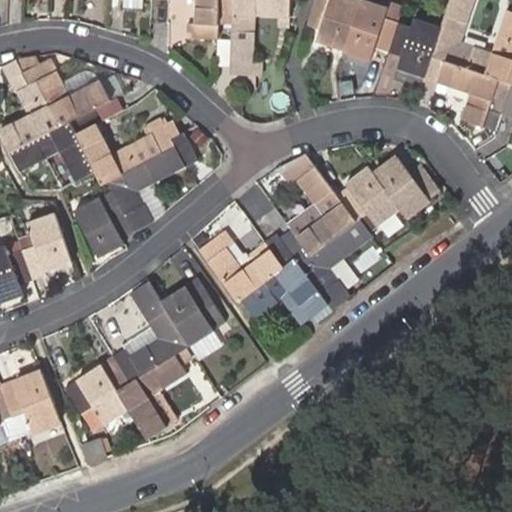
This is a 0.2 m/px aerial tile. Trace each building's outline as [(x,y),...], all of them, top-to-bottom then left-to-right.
[(196,0),(196,24),(188,23),(188,38),(219,39),(220,24),(234,24),(231,75),(259,77),(263,77),(264,62),(256,62),(258,18),(291,19),(291,0),(196,0)] [(317,0),(309,24),(322,29),(318,42),(373,61),(377,49),(390,53),(403,58),(399,70),(424,79),(421,89),(435,94),(438,85),(470,95),(461,121),(498,131),(504,114),(511,116),(511,8),(509,7),(493,54),(461,43),(475,0),(451,0),(443,27),(416,18),(414,26),(400,21),(403,14),(390,9),(362,0),(317,0)] [(97,258),(124,245),(122,238),(154,222),(139,190),(199,161),(186,134),(181,136),(174,121),(165,126),(162,120),(149,126),(153,135),(112,155),(96,124),(104,119),(122,110),(117,100),(112,101),(102,82),(69,98),(63,86),(49,59),(37,66),(33,57),(25,58),(18,60),(4,66),(2,66),(28,118),(0,132),(20,172),(46,159),(60,151),(75,183),(97,173),(103,184),(109,181),(121,205),(108,211),(101,198),(73,211),(97,258)] [(424,79),(399,70),(395,82),(421,89),(424,79)] [(259,87),(259,77),(231,75),(231,86),(259,87)] [(69,98),(102,82),(85,77),(63,86),(69,98)] [(46,159),(62,189),(75,183),(60,151),(46,159)] [(308,155),(307,154),(296,158),(277,169),(282,175),(291,187),(299,182),(317,206),(325,218),(296,239),(291,233),(280,240),(277,235),(265,243),(247,257),(253,265),(244,272),(227,249),(234,244),(225,232),(202,249),(241,302),(242,301),(253,318),(281,298),(291,291),(311,318),(327,306),(330,310),(348,296),(329,268),(370,238),(357,221),(366,214),(376,228),(400,211),(405,218),(439,192),(420,165),(408,175),(397,159),(381,170),(376,163),(369,168),(345,185),(348,189),(339,196),(308,155)] [(296,239),(325,218),(317,206),(287,228),(291,233),(296,239)] [(71,260),(55,213),(28,222),(36,246),(9,255),(6,246),(0,248),(0,304),(23,297),(19,285),(47,275),(44,269),(71,260)] [(150,400),(161,393),(187,377),(175,356),(216,331),(227,324),(217,305),(200,278),(162,301),(150,281),(130,293),(152,328),(125,344),(127,350),(66,389),(83,415),(84,414),(94,407),(106,426),(112,436),(136,421),(147,439),(167,427),(150,400)] [(301,326),(311,318),(291,291),(281,298),(301,326)] [(61,421),(42,371),(0,387),(0,420),(26,411),(33,431),(61,421)] [(179,420),(161,393),(150,400),(167,427),(179,420)] [(94,407),(84,414),(96,432),(106,426),(94,407)] [(101,439),(82,446),(89,464),(108,457),(101,439)]
